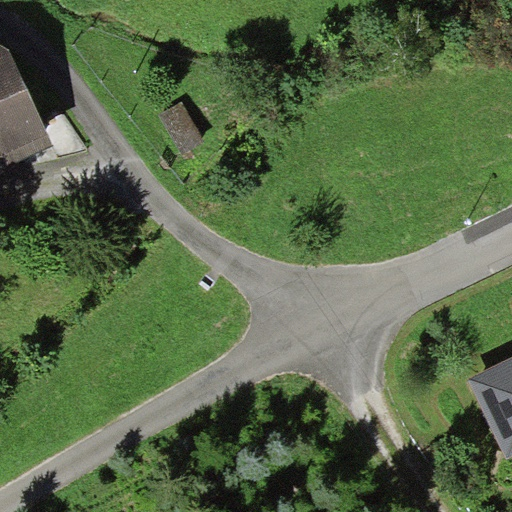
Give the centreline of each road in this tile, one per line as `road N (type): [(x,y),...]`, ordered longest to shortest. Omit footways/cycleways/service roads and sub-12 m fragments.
road 1 (track): [(437,511),(326,325),(178,219),(0,37)]
road 2 (unclassified): [(0,509),(326,325)]
road 3 (residential): [(326,325),(511,233)]
